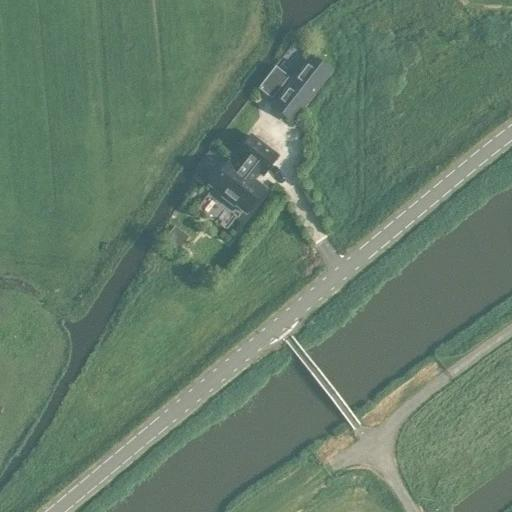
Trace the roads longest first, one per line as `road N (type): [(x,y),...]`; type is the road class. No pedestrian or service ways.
road 1 (tertiary): [(54,511),(511,141)]
road 2 (unclassified): [(414,511),(370,441),(511,332)]
